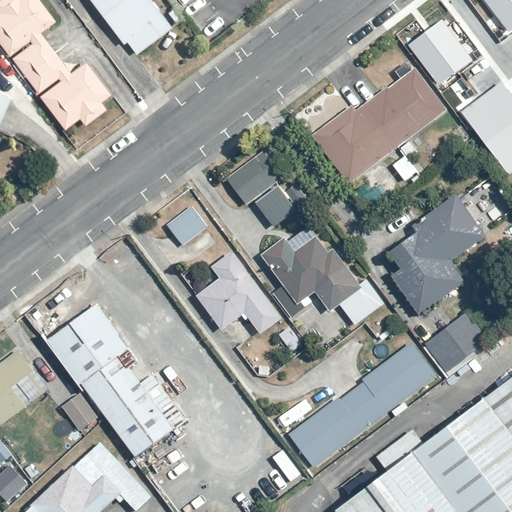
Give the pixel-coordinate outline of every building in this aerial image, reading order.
[(56,20),(40,0),(0,0),(0,40),(66,130),(81,118),(87,126),(112,107),(104,97),(110,93),(87,62),(72,73),(41,32),(56,20)] [(172,3),(169,0),(111,0),(135,31),(172,3)] [(449,111),(417,67),(363,105),(360,101),(314,134),(350,183),(449,111)] [(511,73),(486,93),(494,104),(482,113),(509,148),(511,145),(511,73)] [(0,121),(11,96),(0,91),(0,121)] [(418,171),(405,153),(393,162),(405,180),(418,171)] [(269,186),(248,159),(226,176),(246,203),(269,186)] [(511,160),(503,167),(511,179),(511,160)] [(510,213),(493,184),(468,199),(485,228),(510,213)] [(294,208),(277,186),(255,203),(272,225),(294,208)] [(206,225),(190,202),(165,221),(181,243),(206,225)] [(444,234),(434,219),(388,249),(399,265),(390,271),(416,311),(462,281),(443,252),(449,249),(440,236),(444,234)] [(329,259),(302,223),(260,254),(280,281),(268,290),(287,316),(317,294),(329,310),(338,303),(353,323),(382,301),(362,274),(356,279),(337,253),(329,259)] [(281,317),(231,250),(210,266),(217,276),(195,293),(222,328),(244,311),(260,333),(281,317)] [(139,357),(96,301),(47,338),(137,456),(188,417),(152,369),(139,379),(129,365),(139,357)] [(486,335),(464,307),(419,342),(441,370),(486,335)] [(435,373),(408,338),(286,430),(311,463),(379,411),(381,413),(435,373)] [(49,390),(19,351),(0,365),(0,420),(3,424),(49,390)] [(511,511),(511,367),(331,504),(336,511),(511,511)] [(97,416),(78,389),(58,403),(77,430),(97,416)] [(149,495),(97,438),(15,511),(97,511),(119,493),(133,509),(149,495)] [(0,464),(11,455),(0,442),(0,464)] [(28,487),(10,466),(0,474),(0,491),(10,503),(28,487)]
